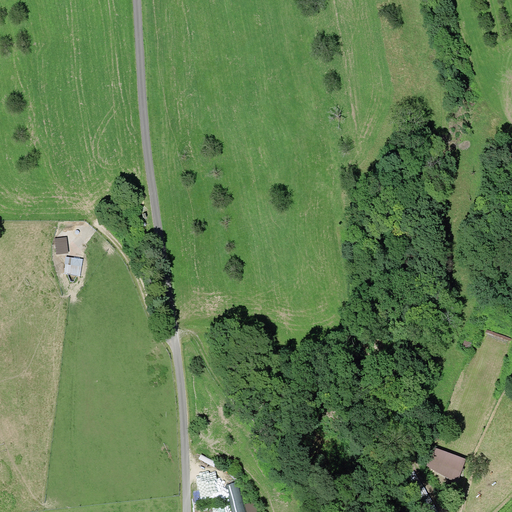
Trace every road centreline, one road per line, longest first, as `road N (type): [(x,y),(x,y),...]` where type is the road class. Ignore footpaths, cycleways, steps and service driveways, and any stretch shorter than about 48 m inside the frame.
road 1 (unclassified): [(186,511),(183,405),(137,0)]
road 2 (track): [(174,342),(157,325),(132,264),(92,220)]
